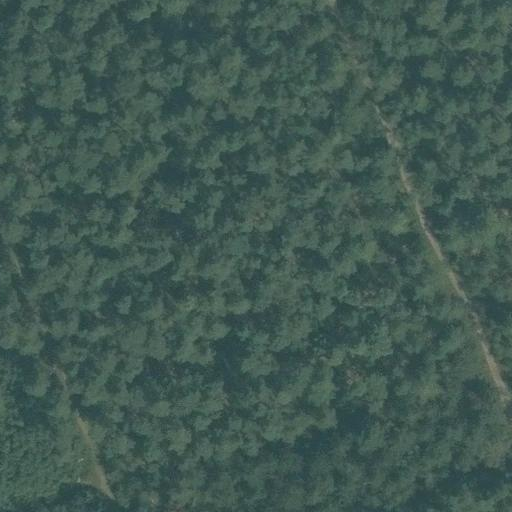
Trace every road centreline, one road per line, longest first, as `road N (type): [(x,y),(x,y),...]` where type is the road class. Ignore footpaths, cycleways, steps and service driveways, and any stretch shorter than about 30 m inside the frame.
road 1 (unknown): [(511,414),(336,0)]
road 2 (track): [(0,254),(116,511)]
road 3 (track): [(400,511),(511,462)]
